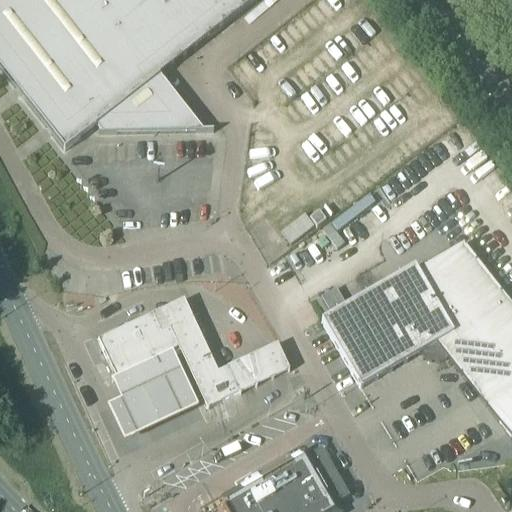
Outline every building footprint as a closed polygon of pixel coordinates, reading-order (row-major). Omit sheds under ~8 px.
[(0,0),(0,74),(63,155),(96,129),(101,136),(97,136),(97,138),(212,135),(212,134),(201,134),(186,115),(177,104),(156,77),(166,68),(169,72),(259,0),(0,0)] [(316,231),(325,224),(318,214),(309,222),(316,231)] [(510,442),(511,440),(511,312),(462,249),(417,275),(414,270),(320,324),(360,392),(421,356),(425,363),(440,366),(447,361),(505,435),(510,442)] [(183,304),(158,316),(98,345),(112,374),(111,374),(112,376),(113,376),(117,385),(161,364),(162,366),(164,364),(163,364),(180,356),(206,413),(260,388),(289,374),(276,348),(246,363),(226,372),(217,376),(183,304)] [(260,486),(233,501),(238,511),(308,511),(326,502),(324,498),(342,488),(324,455),(305,465),(302,460),(294,465),(296,467),(267,482),(267,480),(259,485),(260,486)]
